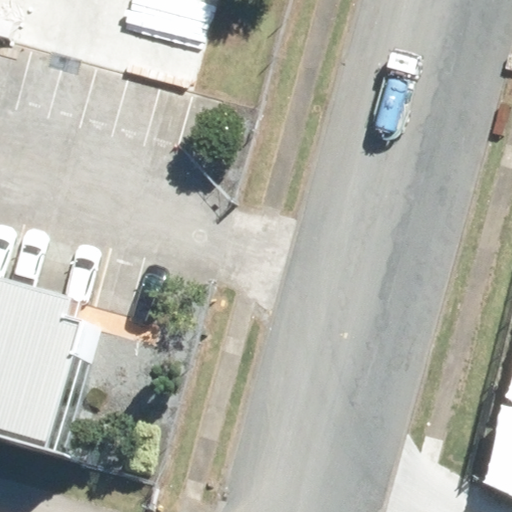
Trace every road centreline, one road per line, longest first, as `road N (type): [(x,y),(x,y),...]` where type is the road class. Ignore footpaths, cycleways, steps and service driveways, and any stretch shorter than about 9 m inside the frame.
road 1 (residential): [(318,511),(458,0)]
road 2 (unknown): [(385,268),(0,133)]
